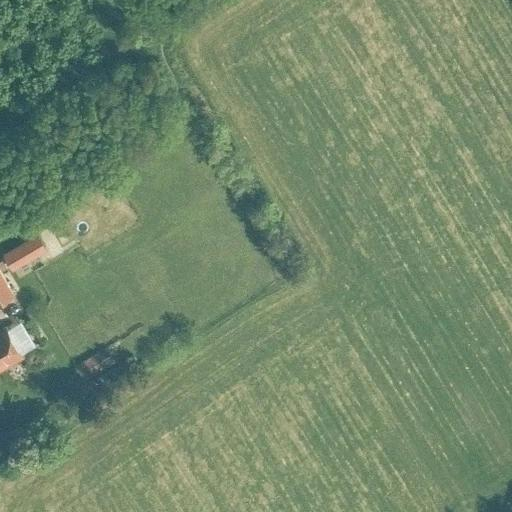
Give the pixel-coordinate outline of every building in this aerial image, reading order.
[(18,243),(25,255),(46,242),(39,230),(18,243)] [(0,299),(15,291),(0,265),(0,299)] [(0,367),(24,353),(7,323),(0,327),(0,367)] [(111,341),(100,347),(108,364),(120,358),(111,341)] [(103,364),(93,346),(75,357),(86,375),(103,364)]
